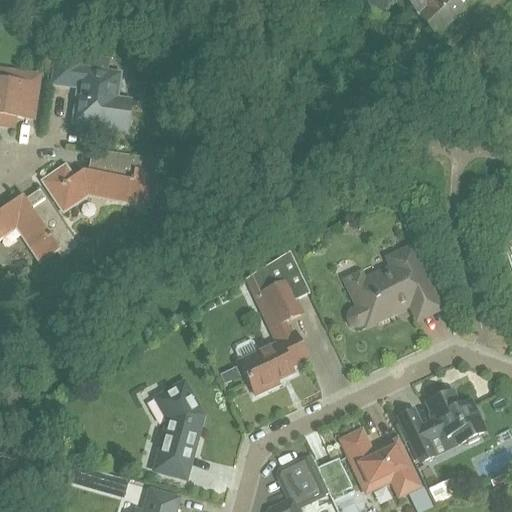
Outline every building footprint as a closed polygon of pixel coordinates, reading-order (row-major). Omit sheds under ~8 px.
[(399,0),(436,39),(453,23),(431,0),(356,0),(374,19),(385,9),(387,11),(398,0),(399,0)] [(431,0),(453,23),(476,0),(431,0)] [(46,25),(32,24),(31,39),(45,41),(46,25)] [(478,35),(452,66),(471,82),(497,50),(478,35)] [(131,103),(116,101),(120,76),(110,74),(111,63),(56,56),(52,86),(77,90),(72,126),(127,133),(131,103)] [(32,122),(39,78),(0,72),(0,125),(0,126),(2,123),(3,117),(32,122)] [(160,162),(142,160),(101,154),(98,175),(83,173),(72,180),(65,169),(43,184),(63,213),(87,197),(150,209),(160,162)] [(40,265),(51,258),(56,254),(60,260),(77,249),(46,203),(32,212),(22,197),(0,212),(0,242),(18,231),(40,265)] [(356,309),(351,312),(348,317),(351,327),(361,328),(372,323),(374,326),(409,309),(413,316),(439,304),(412,247),(386,260),(390,269),(347,290),(356,309)] [(236,349),(235,353),(240,365),(239,365),(254,396),(278,385),(276,382),(292,374),(289,368),(307,360),(295,335),(286,339),(282,331),(286,329),(284,324),(303,316),(296,302),(309,296),(289,255),(247,280),(255,297),(268,325),(278,347),(259,356),(253,344),(249,343),(236,349)] [(24,313),(31,330),(42,323),(34,309),(24,313)] [(236,383),(232,374),(218,380),(223,389),(236,383)] [(202,418),(183,385),(156,401),(166,419),(168,420),(154,473),(185,481),(202,418)] [(412,414),(399,420),(407,439),(420,465),(434,458),(428,444),(438,439),(444,451),(459,444),(459,446),(466,443),(468,446),(479,441),(477,437),(484,434),(469,404),(458,409),(451,394),(445,397),(443,394),(432,400),(433,402),(427,405),(433,418),(430,419),(432,423),(420,429),(412,414)] [(418,488),(396,443),(370,455),(361,434),(341,443),(366,494),(391,482),(399,498),(418,488)] [(281,479),(293,505),(278,511),(298,511),(297,510),(323,498),(305,461),(279,473),(277,479),(280,480),(281,479)] [(85,490),(90,471),(71,466),(66,485),(85,490)] [(505,476),(490,483),(493,489),(503,484),(504,487),(509,484),(505,476)] [(129,485),(108,479),(103,498),(124,504),(129,485)] [(175,511),(178,500),(149,492),(143,511),(175,511)]
